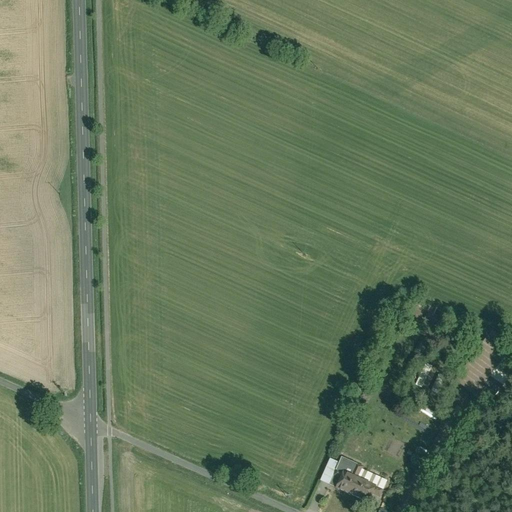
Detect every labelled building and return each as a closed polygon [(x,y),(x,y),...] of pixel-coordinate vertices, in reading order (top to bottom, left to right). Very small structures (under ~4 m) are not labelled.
[(437,310),(425,304),(422,310),(428,313),(424,321),(435,326),(439,317),(435,316),(437,310)] [(511,374),(511,346),(492,333),(486,341),(475,334),(465,347),(476,355),(456,385),(475,398),(467,411),(480,420),(511,374)] [(432,368),(426,366),(416,387),(422,390),(423,387),(428,390),(434,378),(429,376),(432,368)] [(438,394),(444,377),(438,375),(432,391),(438,394)] [(363,470),(342,460),(339,465),(329,488),(336,491),(335,493),(369,508),(374,497),(380,500),(387,484),(362,473),(363,470)] [(320,483),(329,488),(339,465),(330,461),(320,483)]
